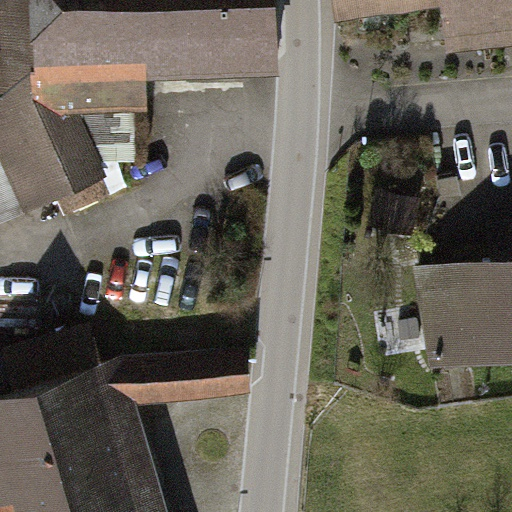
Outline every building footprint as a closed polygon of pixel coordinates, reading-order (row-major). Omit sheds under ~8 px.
[(0,0),(0,213),(110,165),(81,103),(150,103),(148,69),(281,65),(277,0),(0,0)] [(443,0),(448,38),(511,30),(511,0),(336,0),(337,6),(393,0),(443,0)] [(423,194),(377,182),(367,219),(412,232),(423,194)] [(432,362),(511,348),(511,211),(489,216),(495,248),(415,262),(432,362)] [(0,511),(171,511),(136,395),(253,383),(248,339),(122,348),(103,351),(91,316),(2,343),(13,375),(0,379),(0,511)]
